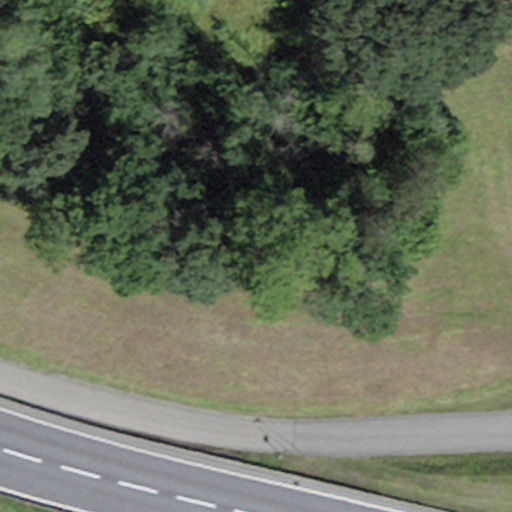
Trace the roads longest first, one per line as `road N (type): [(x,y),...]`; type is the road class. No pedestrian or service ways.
road 1 (track): [(511,439),(305,445),(177,423),(0,377)]
road 2 (primary): [(0,447),(225,511)]
